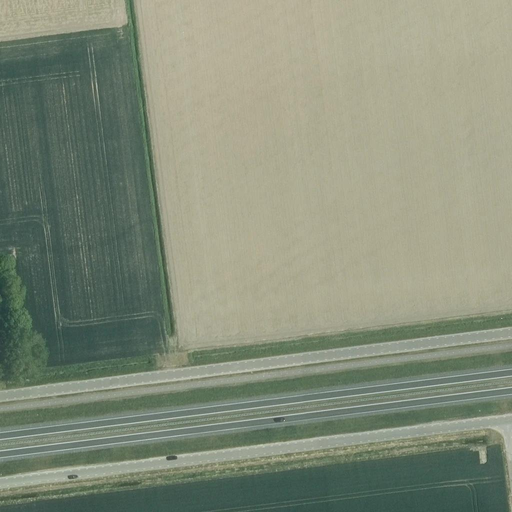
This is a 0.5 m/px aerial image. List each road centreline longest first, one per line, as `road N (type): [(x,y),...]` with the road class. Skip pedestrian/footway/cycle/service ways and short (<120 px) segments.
road 1 (unclassified): [(0,397),(511,333)]
road 2 (unclassified): [(0,483),(511,420)]
road 3 (trunk): [(511,373),(0,436)]
road 4 (trunk): [(0,454),(511,391)]
